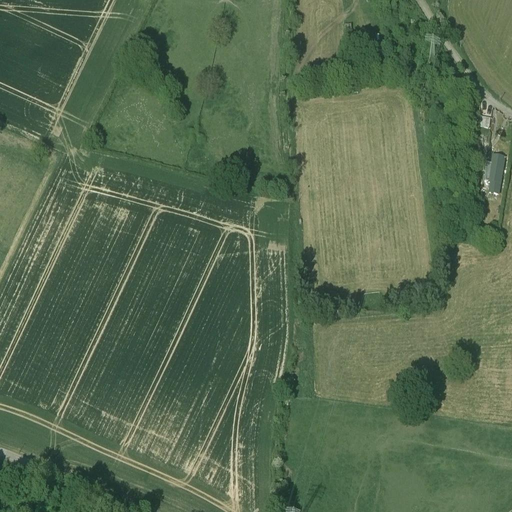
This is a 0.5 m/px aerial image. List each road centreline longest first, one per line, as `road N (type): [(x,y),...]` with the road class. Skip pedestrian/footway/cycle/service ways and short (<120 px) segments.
road 1 (unclassified): [(418,0),(458,68),(511,115)]
road 2 (unclassified): [(126,511),(0,456)]
